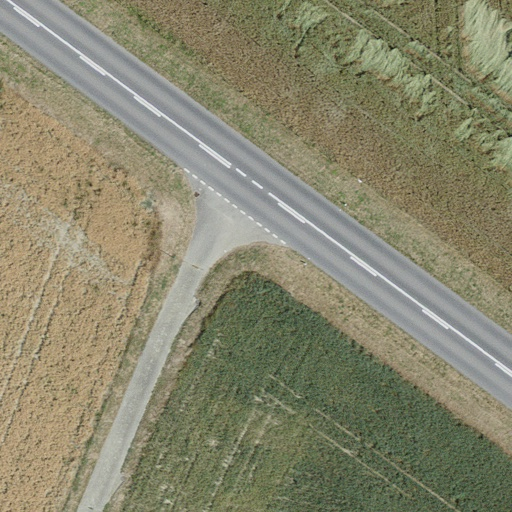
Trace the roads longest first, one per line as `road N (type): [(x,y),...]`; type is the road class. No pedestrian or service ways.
road 1 (tertiary): [(511,381),(0,16)]
road 2 (track): [(108,511),(245,188)]
